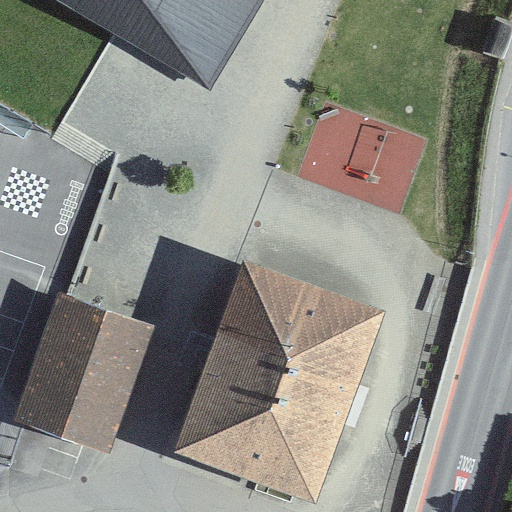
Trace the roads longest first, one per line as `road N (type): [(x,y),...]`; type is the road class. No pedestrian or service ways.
road 1 (residential): [(201,511),(140,489),(91,491),(8,511)]
road 2 (secondary): [(488,391),(452,511)]
